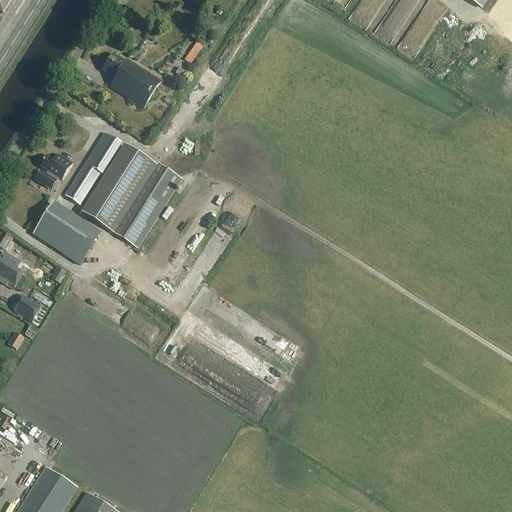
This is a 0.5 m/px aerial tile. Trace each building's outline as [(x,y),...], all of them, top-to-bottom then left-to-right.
[(0,0),(0,11),(3,13),(11,0),(0,0)] [(467,0),(482,10),(488,0),(467,0)] [(191,67),(204,48),(198,44),(185,62),(191,67)] [(167,63),(173,67),(186,48),(180,45),(167,63)] [(126,63),(114,55),(103,72),(115,80),(110,88),(144,110),(162,82),(128,60),(126,63)] [(130,116),(137,106),(104,85),(97,94),(130,116)] [(82,214),(110,232),(138,250),(183,180),(151,160),(150,162),(125,146),(82,214)] [(73,166),(58,156),(54,162),(47,157),(41,168),(49,173),(46,176),(45,179),(56,186),(59,180),(63,182),(73,166)] [(81,207),(101,176),(85,165),(65,197),(81,207)] [(34,205),(38,194),(24,189),(20,200),(34,205)] [(216,229),(221,225),(231,214),(222,205),(212,216),(217,222),(213,226),(216,229)] [(69,240),(56,237),(63,224),(51,219),(48,226),(38,224),(36,233),(42,236),(36,248),(36,251),(43,253),(43,257),(52,261),(59,262),(69,242),(69,240)] [(0,281),(9,287),(14,290),(23,275),(6,265),(0,261),(0,281)] [(58,269),(51,279),(61,285),(67,275),(58,269)] [(46,289),(52,279),(41,273),(35,283),(46,289)] [(22,297),(14,311),(33,322),(41,309),(22,297)] [(128,356),(141,336),(105,313),(101,319),(100,318),(96,324),(121,340),(116,348),(128,356)] [(17,350),(24,339),(15,333),(8,345),(17,350)] [(63,511),(78,489),(46,468),(17,511),(63,511)] [(98,496),(96,499),(88,494),(76,511),(116,511),(113,510),(115,507),(98,496)]
